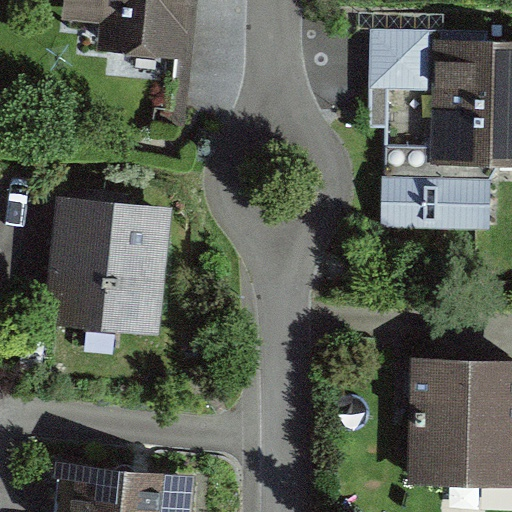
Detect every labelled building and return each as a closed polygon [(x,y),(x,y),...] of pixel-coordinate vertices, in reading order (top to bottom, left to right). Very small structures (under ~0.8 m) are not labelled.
[(144,55),(201,61),(208,0),(77,0),(75,19),(147,27),(144,55)] [(499,167),(511,166),(511,40),(383,33),(380,86),(432,94),(431,166),(408,163),(390,210),(488,232),(499,167)] [(56,325),(171,338),(185,214),(70,200),(56,325)] [(422,474),(511,476),(511,355),(425,353),(422,474)] [(189,511),(194,470),(75,459),(70,511),(189,511)]
